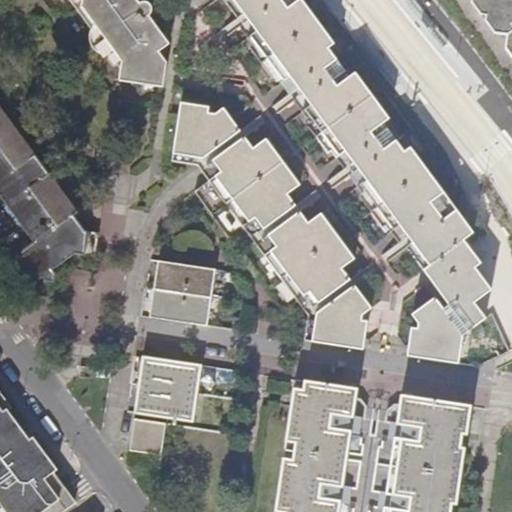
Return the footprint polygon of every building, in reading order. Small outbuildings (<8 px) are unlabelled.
[(69,0),(82,18),(87,14),(95,25),(93,29),(92,34),(92,39),(93,44),(96,50),(99,53),(104,56),(110,56),(117,55),(122,63),(120,81),(164,88),(168,64),(160,53),(170,46),(149,17),(151,13),(152,9),(150,5),(147,0),(146,0),(69,0)] [(492,291),(475,269),(458,245),(464,241),(467,239),(404,154),(383,125),(349,79),(327,50),(290,0),(232,0),(257,34),(251,38),(284,82),(290,78),(312,107),(306,111),(340,157),(346,153),(367,181),(361,185),(395,231),(401,226),(430,266),(424,271),(450,305),(443,310),(434,298),(411,316),(419,326),(418,331),(412,330),(410,340),(409,347),(419,349),(417,358),(458,365),(463,336),(487,319),(475,303),(492,291)] [(300,0),(290,0),(327,50),(333,44),(300,0)] [(495,35),(508,37),(480,0),(472,0),(472,3),(481,16),(486,17),(486,23),(495,35)] [(511,0),(480,0),(508,37),(511,42),(511,0)] [(355,74),(349,79),(383,125),(389,120),(355,74)] [(217,176),(243,212),(250,222),(255,219),(276,248),(272,251),(317,312),(313,342),(354,349),(355,340),(364,340),(365,333),(367,323),(362,322),(363,315),(372,309),(342,269),(351,263),(317,218),(309,224),(287,195),(295,189),(261,144),(253,149),(223,109),(216,115),(209,114),(209,108),(181,103),(174,154),(204,159),(208,156),(214,164),(221,173),(217,176)] [(0,152),(20,137),(7,118),(0,122),(0,152)] [(0,181),(35,156),(20,137),(0,152),(0,181)] [(411,149),(404,154),(467,239),(474,233),(411,149)] [(0,198),(6,207),(49,175),(35,156),(0,181),(0,198)] [(20,226),(63,194),(49,175),(6,207),(20,226)] [(33,244),(43,238),(73,215),(77,212),(63,194),(20,226),(33,244)] [(43,238),(62,264),(74,254),(94,257),(98,234),(86,233),(73,215),(43,238)] [(53,270),(62,264),(43,238),(33,244),(11,261),(31,287),(38,282),(43,279),(45,282),(53,283),(55,275),(53,270)] [(481,263),(464,241),(458,245),(475,269),(481,263)] [(215,270),(158,262),(150,318),(207,327),(215,270)] [(363,350),(364,340),(355,340),(354,349),(363,350)] [(407,356),(417,358),(419,349),(409,347),(407,356)] [(136,412),(192,421),(201,367),(144,358),(136,412)] [(465,407),(411,398),(410,408),(400,406),(399,412),(395,439),(350,432),(352,418),(354,406),(355,400),(346,398),(347,389),(305,383),(304,392),(295,390),(276,511),(449,511),(451,504),(459,449),(462,433),(465,407)] [(356,390),(347,389),(346,398),(355,400),(356,390)] [(10,408),(0,393),(0,511),(30,511),(63,487),(54,474),(57,471),(33,438),(29,441),(7,410),(10,408)] [(401,397),(400,406),(410,408),(411,398),(401,397)] [(470,407),(465,407),(462,433),(467,434),(470,407)] [(135,420),(131,450),(162,455),(167,425),(135,420)] [(464,450),(459,449),(451,504),(456,504),(464,450)] [(30,511),(65,511),(76,504),(63,487),(30,511)]
